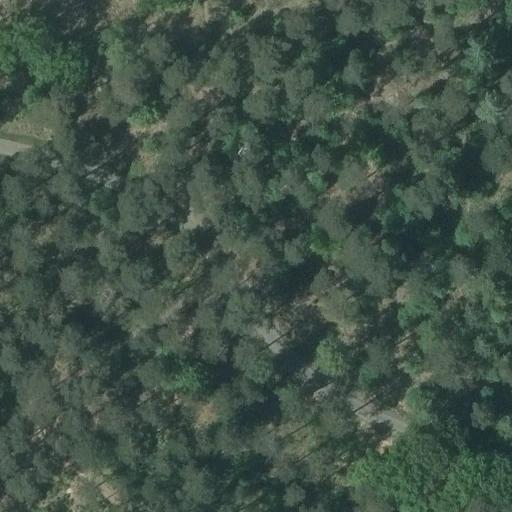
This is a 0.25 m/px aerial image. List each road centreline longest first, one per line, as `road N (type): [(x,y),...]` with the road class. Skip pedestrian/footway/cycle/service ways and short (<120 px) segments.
road 1 (unknown): [(119,511),(25,437),(29,412),(240,257),(191,205),(207,157),(218,70),(253,22),(303,0)]
road 2 (unclassified): [(511,486),(430,450),(305,378),(233,282),(163,209),(70,160),(0,146)]
